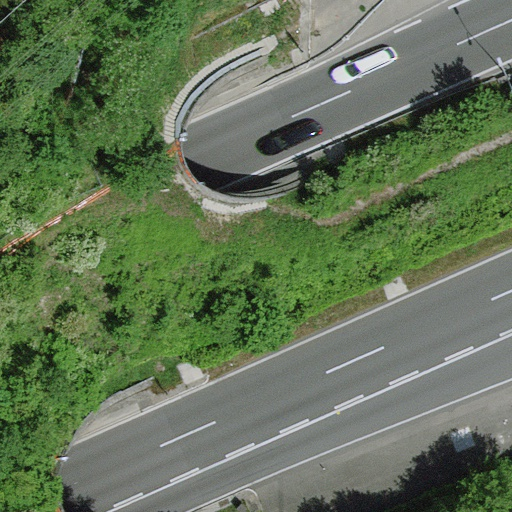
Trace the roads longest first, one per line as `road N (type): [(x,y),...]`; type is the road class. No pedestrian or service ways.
road 1 (motorway): [(511,21),(0,244)]
road 2 (motorway): [(19,511),(511,301)]
